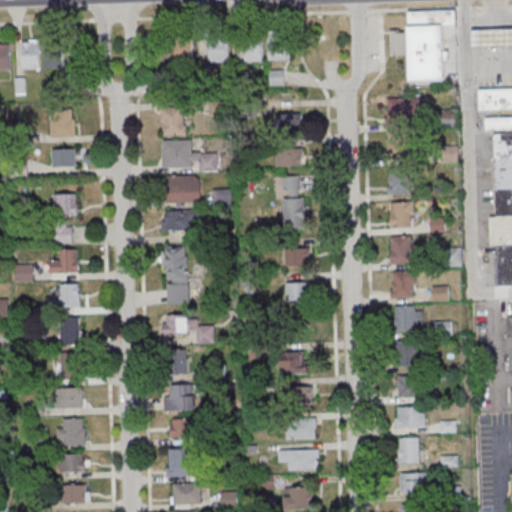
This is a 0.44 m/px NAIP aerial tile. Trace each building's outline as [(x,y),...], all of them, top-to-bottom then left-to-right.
[(446,80),(445,26),(457,25),(456,8),(408,9),(409,30),(391,30),(391,54),(410,54),(410,80),(446,80)] [(511,45),(511,28),(495,29),(470,30),(470,47),(496,46),(511,45)] [(269,60),(290,60),(290,35),(269,35),(269,60)] [(21,68),(40,68),(40,40),(21,40),(21,68)] [(194,59),(194,41),(167,41),(167,59),(194,59)] [(229,41),(210,41),(210,63),(229,63),(229,41)] [(0,67),(10,68),(10,43),(0,43),(0,67)] [(245,61),(262,61),(262,44),(245,44),(245,61)] [(64,67),(64,45),(46,45),(46,67),(64,67)] [(284,85),(284,70),(270,70),(270,85),(284,85)] [(511,109),(478,111),(477,90),(511,88),(511,109)] [(387,125),(423,125),(423,97),(387,97),(387,125)] [(185,107),(162,107),(162,135),(185,135),(185,107)] [(51,138),(75,138),(75,109),(51,109),(51,138)] [(301,114),(282,114),(282,127),(301,127),(301,114)] [(486,131),(511,130),(511,117),(486,118),(486,131)] [(411,133),(389,133),(389,157),(411,157),(411,133)] [(511,285),(511,133),(495,133),(497,216),(491,216),(491,245),(499,245),(499,286),(511,285)] [(163,139),(163,166),(199,166),(199,171),(218,171),(218,151),(193,151),(193,139),(163,139)] [(303,149),(276,149),(276,166),(303,166),(303,149)] [(51,150),(51,169),(77,169),(77,150),(51,150)] [(389,194),(411,194),(411,168),(389,168),(389,194)] [(201,175),(168,175),(168,202),(201,202),(201,175)] [(284,230),(303,230),(303,177),(284,177),(284,230)] [(232,204),(232,190),(214,190),(214,204),(232,204)] [(78,216),(78,194),(55,195),(56,243),(71,243),(71,217),(78,216)] [(391,202),(391,228),(413,228),(413,202),(391,202)] [(163,209),(163,230),(195,230),(195,220),(201,220),(201,209),(163,209)] [(391,237),(391,264),(412,264),(412,236),(391,237)] [(190,303),(189,245),(166,246),(167,303),(190,303)] [(310,267),(310,248),(285,248),(285,267),(310,267)] [(79,249),(60,249),(60,260),(50,260),(50,273),(79,273),(79,249)] [(393,297),(416,297),(416,271),(393,271),(393,297)] [(310,283),(286,283),(286,302),(310,302),(310,283)] [(80,284),(61,284),(61,308),(80,308),(80,284)] [(435,300),(448,300),(448,289),(435,289),(435,300)] [(396,305),(396,331),(423,331),(423,305),(396,305)] [(190,315),(164,315),(164,336),(190,336),(190,315)] [(61,318),(61,346),(81,346),(81,318),(61,318)] [(450,332),(450,323),(437,323),(437,332),(450,332)] [(215,343),(215,324),(192,324),(192,332),(197,332),(197,343),(215,343)] [(396,366),(418,366),(418,340),(396,340),(396,366)] [(187,350),(169,350),(169,373),(187,373),(187,350)] [(309,352),(282,352),(282,374),(309,374),(309,352)] [(82,353),(59,353),(59,379),(82,379),(82,353)] [(421,396),(421,379),(398,379),(398,396),(421,396)] [(196,410),(196,385),(167,385),(167,410),(196,410)] [(315,387),(289,387),(289,409),(315,409),(315,387)] [(84,407),(84,388),(59,388),(59,407),(84,407)] [(426,407),(396,407),(396,428),(426,428),(426,407)] [(86,445),(85,418),(63,418),(63,427),(58,427),(58,445),(86,445)] [(171,418),(171,435),(195,435),(195,418),(171,418)] [(317,418),(287,418),(287,438),(317,438),(317,418)] [(399,463),(418,463),(418,444),(399,444),(399,463)] [(171,476),(194,476),(194,448),(171,448),(171,476)] [(289,470),(320,470),(320,450),(280,450),(280,460),(289,460),(289,470)] [(86,454),(62,454),(62,471),(86,471),(86,454)] [(428,474),(399,474),(399,494),(428,494),(428,474)] [(65,483),(65,502),(90,502),(90,483),(65,483)] [(173,503),(202,503),(202,483),(173,483),(173,503)] [(314,486),(285,486),(285,509),(314,509),(314,486)]
